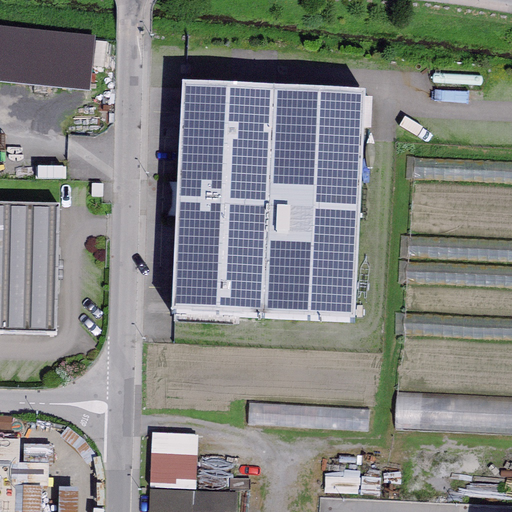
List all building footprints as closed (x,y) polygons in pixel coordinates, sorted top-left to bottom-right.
[(99,33),(0,24),(0,86),(93,94),(99,33)] [(364,97),(182,88),(171,314),(353,323),(364,97)] [(51,206),(0,204),(0,334),(48,335),(51,206)] [(511,334),(511,316),(496,316),(495,333),(511,334)] [(399,427),(511,431),(511,397),(400,393),(399,427)] [(254,405),(253,425),(368,427),(368,407),(254,405)] [(80,511),(81,485),(61,484),(60,511),(80,511)]
